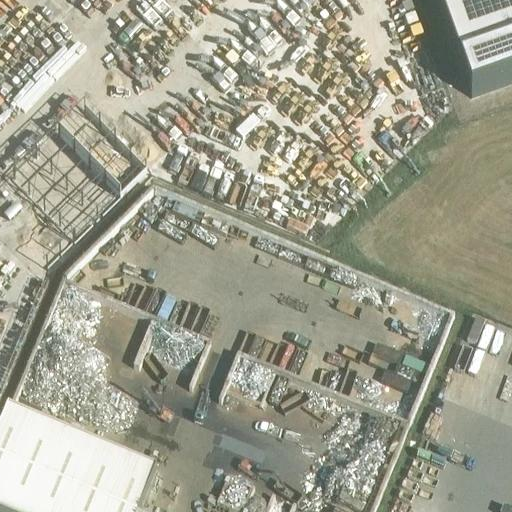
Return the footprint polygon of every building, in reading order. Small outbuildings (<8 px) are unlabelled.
[(511,0),(432,0),(470,104),(511,88),(511,0)] [(59,136),(14,181),(76,244),(121,199),(59,136)] [(191,400),(208,340),(116,313),(103,358),(151,372),(146,388),(191,400)] [(211,344),(219,322),(206,317),(198,340),(211,344)] [(0,439),(0,511),(144,511),(158,480),(9,418),(0,439)] [(224,482),(215,508),(225,511),(288,511),(290,506),(224,482)]
